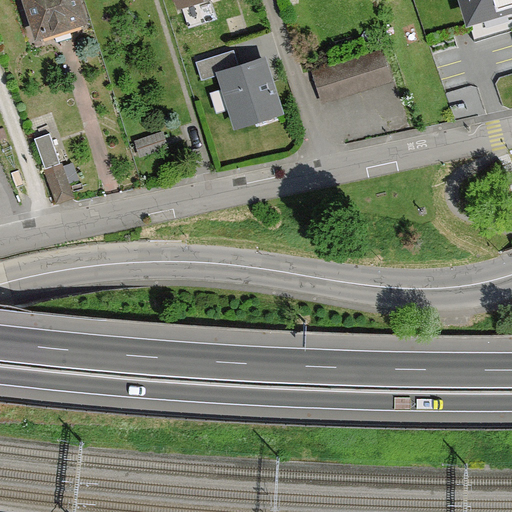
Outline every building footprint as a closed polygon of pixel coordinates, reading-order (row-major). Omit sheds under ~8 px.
[(12,0),(26,43),(86,24),(77,0),(12,0)] [(168,0),(174,16),(223,0),(168,0)] [(511,0),(464,0),(469,14),(511,1),(511,0)] [(324,104),(392,82),(382,51),(314,74),(324,104)] [(279,119),(262,61),(212,76),(230,134),(279,119)] [(141,161),(171,151),(165,133),(135,142),(141,161)] [(63,165),(55,136),(33,142),(43,172),(63,165)] [(63,165),(43,172),(54,204),(74,198),(63,165)]
